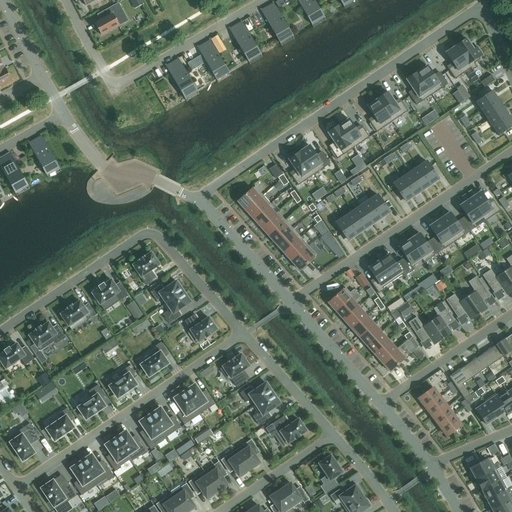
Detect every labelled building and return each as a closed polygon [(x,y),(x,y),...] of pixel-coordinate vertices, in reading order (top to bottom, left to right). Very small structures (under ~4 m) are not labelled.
[(297,0),(311,23),(323,16),(314,0),(297,0)] [(261,9),(260,9),(279,41),(292,34),(273,2),(272,2),(273,4),(262,10),(261,9)] [(108,16),(95,24),(101,35),(122,24),(118,17),(124,14),(118,3),(105,11),(108,16)] [(229,27),(229,28),(247,60),(260,52),(241,20),(241,21),(241,22),(230,29),(229,27)] [(198,46),(197,46),(215,78),(228,71),(210,39),(209,39),(210,41),(198,47),(198,46)] [(471,68),(471,69),(472,71),(477,67),(474,63),(480,59),(479,57),(483,55),(477,47),(473,50),(466,39),(464,40),(463,39),(457,42),(458,44),(456,46),(471,68)] [(455,79),(471,69),(471,68),(456,46),(454,48),(453,46),(447,50),(448,51),(446,53),(454,65),(448,69),(455,79)] [(166,64),(165,65),(184,97),(197,89),(178,57),(177,58),(178,59),(167,66),(166,64)] [(417,72),(432,95),(442,88),(448,84),(441,74),(435,78),(427,66),(425,67),(423,65),(418,69),(419,71),(417,72)] [(4,70),(0,71),(0,85),(11,80),(5,69),(4,69),(4,70)] [(422,102),(432,95),(417,72),(406,79),(415,92),(410,95),(417,105),(421,102),(422,102)] [(491,75),(481,82),(484,87),(494,80),(491,75)] [(481,111),(498,99),(492,91),(475,102),(481,111)] [(378,99),(393,122),(408,111),(401,101),(396,104),(388,92),(378,99)] [(377,132),(393,122),(378,99),(375,101),(374,99),(368,103),(370,105),(367,106),(375,118),(370,122),(377,132)] [(481,111),(487,119),(504,108),(498,99),(481,111)] [(493,128),(510,116),(504,108),(487,119),(493,128)] [(511,119),(510,116),(493,128),(498,136),(511,126),(511,119)] [(338,126),(354,148),(370,137),(363,127),(357,131),(349,119),(338,126)] [(337,159),(354,148),(338,126),(336,127),(335,125),(329,129),(330,131),(328,133),(336,145),(330,149),(337,159)] [(27,142),(46,174),(58,167),(40,134),(40,135),(40,136),(29,142),(28,141),(27,142)] [(299,152),(314,175),(324,168),(330,164),(323,154),(317,157),(309,146),(299,152)] [(0,166),(14,191),(27,184),(9,152),(8,152),(9,154),(0,158),(0,166)] [(289,159),(297,171),(291,175),(298,186),(314,175),(299,152),(299,153),(299,152),(297,154),(295,152),(290,156),(291,157),(289,159)] [(418,167),(430,185),(432,183),(432,185),(433,184),(432,183),(439,179),(427,162),(418,167)] [(270,170),(276,179),(278,178),(282,175),(276,166),(270,170)] [(424,189),(430,185),(418,167),(410,173),(422,190),(424,189),(424,190),(425,190),(424,189)] [(420,191),(422,190),(410,173),(402,179),(414,196),(420,192),(420,193),(421,192),(420,191)] [(412,197),(414,196),(402,179),(393,184),(405,201),(411,197),(412,198),(413,198),(412,197)] [(240,204),(239,205),(245,211),(263,195),(255,187),(238,202),(240,204)] [(481,192),(470,199),(485,221),(501,211),(494,200),(489,204),(481,192)] [(263,195),(245,211),(250,216),(251,215),(254,219),(268,206),(268,207),(271,204),(263,195)] [(369,201),(381,218),(382,217),(383,218),(384,218),(383,216),(390,212),(378,195),(369,201)] [(470,199),(460,206),(468,218),(463,221),(470,231),(485,221),(470,199)] [(375,222),(381,218),(369,201),(361,206),(373,223),(374,222),(375,223),(376,223),(375,222)] [(268,206),(254,219),(257,222),(256,223),(260,228),(275,215),(275,214),(268,207),(268,206)] [(369,226),(373,223),(361,206),(353,212),(364,229),(368,226),(369,227),(370,227),(369,226)] [(275,215),(260,228),(265,233),(266,232),(269,236),(286,221),(278,212),(275,214),(275,215)] [(363,230),(364,229),(353,212),(345,217),(356,235),(362,230),(363,232),(364,231),(363,230)] [(450,213),(440,220),(455,242),(470,231),(463,221),(458,224),(450,213)] [(355,236),(356,235),(345,217),(336,223),(348,240),(354,236),(355,237),(355,236)] [(440,220),(429,227),(438,239),(433,242),(440,252),(455,242),(440,220)] [(286,221),(269,236),(272,239),(271,240),(276,245),(293,229),(286,221)] [(293,229),(276,245),(280,250),(281,249),(284,253),(301,238),(293,229)] [(420,233),(409,240),(422,259),(421,259),(424,263),(440,252),(433,242),(428,245),(420,233)] [(301,238),(284,253),(287,256),(286,257),(291,262),(308,246),(301,238)] [(409,240),(399,247),(407,259),(402,263),(409,273),(414,269),(412,265),(421,259),(422,259),(409,240)] [(308,246),(291,262),(297,269),(298,268),(300,270),(316,255),(308,246)] [(334,249),(329,252),(334,259),(339,255),(334,249)] [(151,253),(133,265),(147,286),(157,279),(151,270),(159,264),(151,253)] [(389,254),(379,261),(393,281),(403,274),(404,276),(409,273),(402,263),(397,266),(389,254)] [(503,271),(511,284),(511,255),(506,259),(510,266),(503,271)] [(379,261),(368,268),(377,280),(372,283),(379,294),(384,290),(383,288),(393,281),(379,261)] [(507,295),(511,291),(511,284),(503,271),(495,276),(491,270),(482,275),(495,293),(502,288),(507,295)] [(356,278),(362,288),(368,284),(362,274),(356,278)] [(466,295),(479,314),(487,308),(483,301),(490,296),(477,276),(468,282),(474,290),(466,295)] [(99,288),(92,293),(102,307),(110,302),(108,299),(115,294),(119,301),(129,294),(121,283),(116,286),(111,280),(104,284),(103,283),(98,286),(99,288)] [(160,284),(150,291),(157,301),(162,297),(166,303),(183,292),(176,281),(164,290),(160,284)] [(441,283),(435,288),(440,295),(446,291),(441,283)] [(331,305),(330,306),(336,312),(351,299),(357,293),(354,289),(350,293),(345,288),(329,303),(331,305)] [(183,292),(166,303),(164,304),(168,311),(163,314),(169,324),(181,315),(178,310),(190,302),(183,292)] [(470,320),(479,314),(466,295),(459,301),(454,294),(446,300),(458,318),(466,313),(470,320)] [(351,299),(336,312),(340,317),(341,317),(344,320),(358,307),(351,299)] [(68,309),(61,314),(69,325),(84,315),(87,320),(96,314),(89,304),(84,307),(80,301),(73,306),(72,304),(67,308),(68,309)] [(430,320),(442,339),(451,333),(446,326),(454,321),(442,303),(433,309),(437,315),(430,320)] [(133,304),(125,309),(133,321),(141,316),(133,304)] [(358,307),(344,320),(347,323),(346,324),(351,329),(366,316),(358,307)] [(391,313),(394,318),(399,314),(396,310),(391,313)] [(194,314),(185,321),(191,330),(188,332),(195,344),(205,337),(206,338),(210,335),(210,334),(217,329),(209,318),(201,323),(194,314)] [(366,316),(351,329),(355,334),(356,334),(359,337),(373,324),(366,316)] [(434,344),(442,339),(430,320),(422,325),(417,317),(408,323),(422,343),(430,338),(434,344)] [(36,330),(29,335),(40,351),(55,341),(56,343),(66,337),(58,325),(53,329),(48,322),(41,327),(40,326),(35,329),(36,330)] [(149,323),(140,328),(144,335),(153,329),(149,323)] [(373,324),(359,337),(362,340),(362,341),(366,346),(381,333),(373,324)] [(101,334),(106,343),(111,339),(106,331),(101,334)] [(381,333),(366,346),(371,351),(371,350),(375,354),(389,341),(381,333)] [(504,356),(511,350),(511,335),(496,345),(504,356)] [(189,349),(192,344),(183,339),(180,344),(189,349)] [(389,341),(375,354),(378,357),(377,358),(381,363),(396,350),(396,349),(389,341)] [(156,355),(141,365),(149,377),(156,372),(161,369),(168,364),(164,357),(169,354),(161,342),(155,346),(156,348),(153,350),(156,355)] [(9,347),(0,352),(0,359),(6,368),(21,358),(25,365),(34,358),(26,346),(21,350),(17,344),(10,348),(9,347)] [(488,367),(504,356),(496,345),(481,356),(488,367)] [(396,350),(381,363),(387,370),(388,369),(390,371),(407,356),(399,347),(396,349),(396,350)] [(249,366),(241,354),(234,359),(234,358),(229,361),(230,362),(223,367),(237,387),(247,380),(241,371),(249,366)] [(473,377),(488,367),(481,356),(465,366),(473,377)] [(124,376),(109,386),(117,398),(125,393),(125,394),(130,390),(129,390),(137,385),(132,379),(137,375),(131,365),(121,372),(124,376)] [(463,384),(473,377),(465,366),(449,377),(464,399),(470,395),(463,384)] [(240,393),(246,402),(251,399),(256,405),(273,393),(266,383),(253,391),(250,386),(240,393)] [(195,384),(184,391),(200,414),(215,404),(208,393),(203,397),(195,384)] [(93,398),(78,408),(86,420),(93,415),(98,412),(98,411),(105,406),(101,400),(106,397),(98,385),(89,391),(93,398)] [(419,399),(426,408),(440,398),(433,388),(419,399)] [(215,400),(221,398),(219,390),(212,392),(215,400)] [(507,390),(497,397),(506,411),(506,412),(508,414),(511,411),(511,398),(508,392),(507,390)] [(184,391),(174,398),(182,411),(177,414),(184,425),(200,414),(184,391)] [(280,403),(273,393),(256,405),(254,406),(258,412),(252,416),(259,425),(271,417),(267,412),(280,403)] [(484,401),(486,403),(497,418),(506,412),(506,411),(497,397),(495,394),(484,401)] [(440,398),(426,408),(433,417),(447,407),(440,398)] [(486,403),(476,410),(486,425),(497,418),(486,403)] [(447,407),(433,417),(439,427),(454,416),(447,407)] [(61,419),(46,429),(54,441),(62,436),(67,433),(74,428),(69,421),(74,418),(68,408),(58,414),(61,419)] [(160,408),(150,415),(165,438),(166,437),(181,427),(174,417),(169,420),(160,408)] [(150,415),(140,422),(148,434),(143,438),(151,450),(157,446),(156,445),(166,438),(166,437),(165,438),(150,415)] [(284,416),(272,424),(278,433),(277,434),(285,445),(295,439),(295,440),(300,436),(300,435),(306,431),(298,419),(290,425),(284,416)] [(439,427),(446,436),(461,425),(454,416),(439,427)] [(30,423),(7,439),(15,449),(14,449),(18,455),(18,454),(23,461),(34,453),(29,445),(40,438),(30,423)] [(126,431),(116,438),(130,460),(131,462),(141,455),(142,456),(148,452),(139,440),(134,443),(126,431)] [(116,438),(105,445),(114,458),(108,461),(116,471),(121,468),(120,466),(130,460),(116,438)] [(251,439),(236,450),(249,470),(253,467),(254,469),(259,465),(258,463),(260,463),(253,454),(258,450),(251,439)] [(249,470),(236,450),(221,460),(228,471),(233,467),(239,476),(240,476),(241,477),(247,473),(246,472),(249,470)] [(92,454),(81,461),(97,485),(107,478),(109,481),(114,477),(105,463),(100,467),(92,454)] [(331,456),(319,464),(327,475),(320,480),(323,484),(320,486),(325,494),(338,485),(334,478),(342,472),(339,467),(336,463),(336,464),(331,456)] [(490,458),(471,469),(472,471),(471,472),(475,479),(476,478),(476,480),(496,469),(497,470),(501,467),(498,463),(494,465),(490,458)] [(81,461),(71,468),(79,481),(74,484),(81,495),(97,485),(81,461)] [(219,462),(203,472),(217,492),(220,489),(221,491),(227,487),(226,485),(227,485),(221,476),(226,472),(219,462)] [(496,469),(476,480),(482,490),(502,479),(497,470),(496,469)] [(217,492),(203,472),(188,482),(195,493),(200,490),(207,499),(208,498),(209,499),(215,495),(214,494),(217,492)] [(502,479),(482,490),(487,500),(507,489),(502,479)] [(53,480),(41,488),(46,495),(45,495),(49,500),(56,510),(76,496),(67,482),(59,488),(53,480)] [(284,488),(280,490),(292,508),(302,501),(304,503),(309,499),(302,489),(297,492),(291,483),(290,484),(289,482),(283,486),(284,488)] [(186,484),(171,494),(183,511),(186,511),(188,511),(189,511),(195,509),(194,507),(195,507),(188,498),(193,494),(186,484)] [(340,503),(344,508),(362,496),(360,492),(361,491),(357,485),(343,494),(340,489),(330,496),(336,505),(340,503)] [(511,498),(507,489),(487,500),(493,510),(511,499),(511,498)] [(286,511),(292,508),(280,490),(277,492),(276,491),(270,495),(271,496),(270,497),(276,506),(271,509),(273,511),(286,511)] [(183,511),(171,494),(156,504),(161,511),(167,511),(168,511),(183,511)] [(362,496),(344,508),(346,511),(361,511),(371,505),(367,499),(365,500),(362,496)] [(511,511),(511,499),(493,510),(493,511),(511,511)]
